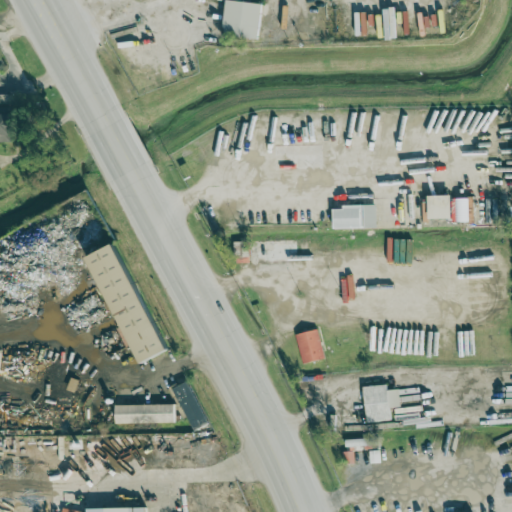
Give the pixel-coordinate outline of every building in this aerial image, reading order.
[(258,39),(262,4),(226,0),(222,36),(258,39)] [(0,142),(11,143),(11,113),(3,113),(3,107),(0,107),(0,142)] [(427,196),(428,220),(452,219),(451,195),(427,196)] [(332,206),(333,229),(377,228),(376,206),(332,206)] [(167,352),(116,244),(88,257),(139,365),(167,352)] [(296,334),(301,364),(323,360),(319,330),(296,334)] [(209,425),(188,381),(173,389),(193,433),(209,425)] [(389,409),(401,407),(399,390),(387,391),(387,385),(363,387),(367,423),(391,421),(389,409)] [(174,405),(115,406),(115,425),(174,424),(174,405)] [(342,464),(354,464),(353,450),(369,450),(369,439),(345,440),(345,451),(341,451),(342,464)]
